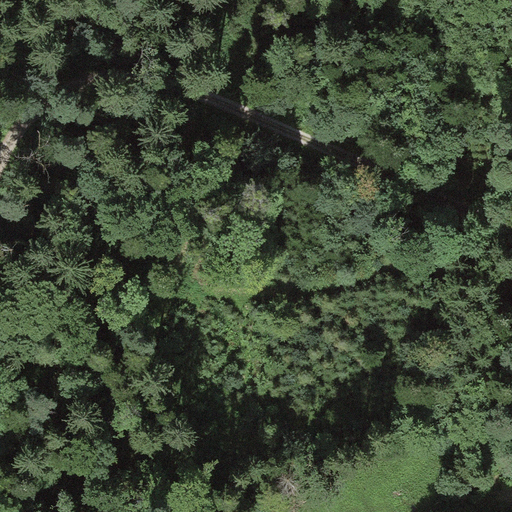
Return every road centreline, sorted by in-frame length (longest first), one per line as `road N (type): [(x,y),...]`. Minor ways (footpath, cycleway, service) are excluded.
road 1 (track): [(0,124),(28,95),(69,78),(140,78),(223,104),(511,238)]
road 2 (track): [(223,104),(204,165),(181,325),(127,511)]
